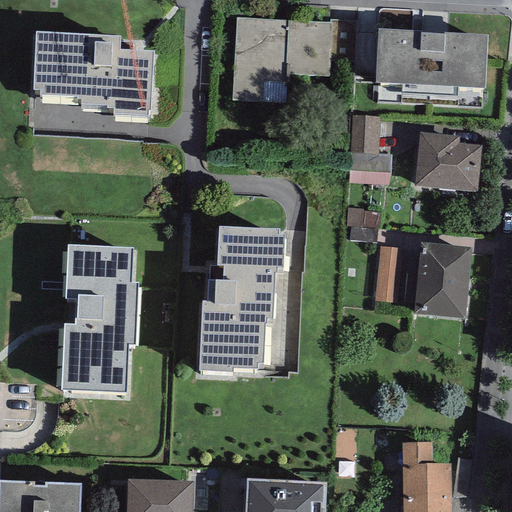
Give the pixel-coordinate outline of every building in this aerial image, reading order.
[(330,27),(236,23),(232,104),(286,107),(287,79),(330,81),(331,63),(353,64),(355,24),(330,23),(330,27)] [(486,46),(378,40),(375,94),(484,99),(486,46)] [(120,49),(35,45),(33,104),(41,104),(40,111),(78,113),(77,115),(83,115),(82,120),(108,121),(108,123),(114,124),(114,129),(146,131),(147,124),(151,125),(154,64),(119,63),(120,49)] [(383,122),(353,120),(351,154),(381,155),(383,122)] [(461,144),(420,140),(415,192),(476,198),(481,151),(461,149),(461,144)] [(278,244),(219,241),(217,279),(223,280),(222,294),(208,293),(207,315),(203,315),(200,384),(234,386),(234,382),(257,383),(258,378),(261,378),(263,339),(265,339),(265,334),(271,334),(273,288),(276,288),(276,283),(282,283),(284,250),(278,250),(278,244)] [(403,249),(380,248),(377,302),(399,304),(403,249)] [(472,256),(420,252),(416,320),(468,324),(472,256)] [(132,261),(67,258),(65,311),(75,312),(74,338),(65,337),(62,403),(126,406),(128,357),(135,358),(138,296),(130,296),(132,261)] [(433,439),(401,440),(402,511),(451,511),(451,460),(434,461),(433,439)] [(325,511),(328,478),(247,474),(245,511),(325,511)] [(191,511),(193,478),(127,476),(126,511),(191,511)] [(77,511),(79,482),(0,478),(0,511),(77,511)]
